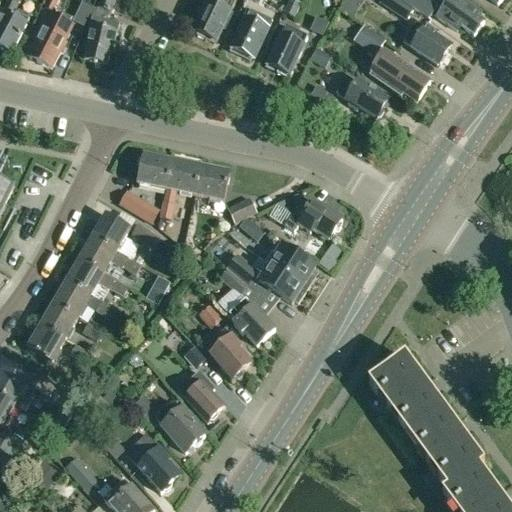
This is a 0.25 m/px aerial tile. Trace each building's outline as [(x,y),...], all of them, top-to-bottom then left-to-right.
[(17,0),(7,0),(0,15),(0,14),(0,51),(1,54),(5,56),(8,55),(12,57),(26,29),(25,28),(30,20),(13,12),(19,1),(17,0)] [(85,63),(108,69),(112,55),(115,56),(119,38),(118,37),(120,27),(107,24),(109,15),(111,15),(114,0),(101,0),(98,11),(99,11),(94,32),(92,32),(85,63)] [(359,0),(348,0),(340,12),(352,20),(364,3),(359,0)] [(413,12),(394,0),(391,0),(385,10),(405,23),(413,12)] [(401,0),(400,3),(427,22),(437,9),(422,0),(401,0)] [(437,20),(446,26),(457,34),(460,29),(474,39),(484,26),(474,18),(478,13),(463,2),(460,0),(435,0),(446,8),(437,20)] [(206,40),(216,45),(224,28),(226,29),(233,17),(230,15),(234,6),(224,1),(220,10),(208,4),(193,34),(196,36),(197,39),(203,42),(206,40)] [(284,17),(294,21),(300,8),(290,4),(284,17)] [(250,62),(253,63),(268,33),(267,33),(272,24),(250,13),(245,23),(243,21),(237,34),(238,35),(231,52),(241,57),(240,59),(249,64),(250,62)] [(64,44),(68,35),(72,28),(69,27),(71,22),(57,15),(55,19),(53,17),(44,33),(29,61),(51,71),(64,44)] [(402,46),(437,69),(438,67),(442,67),(446,61),(445,57),(451,49),(435,38),(437,35),(426,28),(424,31),(415,26),(402,46)] [(374,59),(384,44),(363,29),(353,44),(374,59)] [(308,41),(295,35),(285,30),(281,40),(278,38),(272,51),(274,52),(266,69),(276,74),(277,77),(283,80),(285,78),(289,80),(308,41)] [(316,51),(309,63),(325,71),(331,60),(316,51)] [(403,68),(394,61),(385,55),(369,78),(401,101),(404,97),(416,105),(430,85),(403,67),(403,68)] [(383,112),(388,103),(358,83),(355,87),(346,81),(341,89),(350,95),(345,103),(350,106),(348,108),(357,114),(358,112),(375,123),(377,120),(380,120),(383,115),(383,112)] [(167,195),(173,166),(144,161),(138,189),(167,195)] [(200,172),(173,166),(167,195),(194,201),(200,172)] [(230,178),(200,172),(194,201),(224,207),(230,178)] [(0,216),(14,189),(0,181),(0,216)] [(126,196),(118,208),(150,227),(158,215),(126,196)] [(236,223),(257,212),(250,198),(229,208),(236,223)] [(311,208),(303,203),(296,198),(275,209),(292,220),(285,231),(294,237),(298,230),(310,237),(312,234),(329,244),(336,234),(339,234),(342,229),(341,226),(343,224),(313,205),(311,208)] [(161,223),(171,225),(174,209),(164,207),(161,223)] [(106,220),(93,242),(126,261),(130,264),(139,249),(125,241),(130,234),(128,233),(115,225),(106,220)] [(239,230),(245,235),(252,228),(245,223),(239,230)] [(138,227),(131,238),(153,252),(159,242),(152,236),(138,227)] [(93,242),(80,264),(104,278),(112,265),(117,268),(121,270),(126,261),(93,242)] [(270,268),(304,290),(316,272),(282,250),(270,268)] [(228,273),(248,289),(258,276),(235,257),(224,270),(228,273)] [(126,261),(121,270),(135,278),(140,269),(130,264),(126,261)] [(80,264),(67,287),(91,300),(99,287),(108,292),(113,283),(104,278),(80,264)] [(292,308),(304,290),(270,268),(258,286),(292,308)] [(241,298),(248,289),(228,273),(220,282),(235,295),(240,299),(241,298)] [(152,292),(164,299),(166,295),(170,288),(159,281),(152,292)] [(113,283),(108,292),(122,300),(127,291),(113,283)] [(67,287),(54,308),(78,322),(86,309),(95,315),(100,306),(91,300),(67,287)] [(228,318),(235,326),(232,328),(241,339),(244,337),(256,351),(275,334),(264,322),(253,310),(252,310),(245,302),(228,318)] [(100,306),(95,315),(109,323),(114,314),(100,306)] [(54,308),(41,330),(65,344),(78,322),(54,308)] [(210,308),(200,318),(213,332),(224,322),(210,308)] [(97,346),(102,337),(88,329),(83,338),(97,346)] [(41,330),(28,353),(52,367),(65,344),(41,330)] [(225,334),(213,344),(204,352),(210,359),(210,360),(232,385),(234,383),(238,384),(243,380),(243,375),(252,367),(239,353),(242,351),(232,340),(231,341),(225,334)] [(74,350),(69,358),(83,367),(88,358),(74,350)] [(195,350),(186,358),(183,360),(194,373),(206,362),(195,350)] [(369,387),(387,412),(409,441),(445,415),(405,360),(369,387)] [(0,378),(0,399),(14,408),(27,386),(4,372),(0,378)] [(55,387),(47,382),(39,376),(30,390),(31,390),(30,391),(47,401),(55,387)] [(199,377),(180,394),(178,396),(207,428),(209,426),(213,427),(217,423),(217,419),(225,412),(211,396),(214,393),(199,377)] [(96,379),(86,392),(96,399),(106,386),(96,379)] [(14,408),(0,399),(0,430),(1,431),(14,408)] [(152,431),(158,426),(162,431),(162,432),(185,457),(193,450),(197,450),(202,446),(202,442),(205,440),(182,414),(181,415),(174,407),(159,420),(152,412),(153,412),(143,400),(132,410),(142,421),(152,431)] [(102,447),(111,439),(97,424),(102,420),(95,411),(81,423),(102,447)] [(479,472),(480,473),(485,469),(445,415),(409,441),(447,493),(448,495),(479,472)] [(6,432),(0,442),(0,447),(15,456),(23,442),(6,432)] [(124,456),(132,465),(139,472),(138,473),(161,497),(162,496),(167,496),(171,492),(171,488),(180,480),(167,466),(170,464),(160,453),(160,454),(152,446),(144,437),(124,456)] [(0,465),(7,470),(15,456),(0,447),(0,465)] [(27,487),(43,499),(62,475),(45,463),(27,487)] [(88,495),(97,487),(86,475),(85,476),(72,463),(64,470),(88,495)] [(508,511),(480,473),(479,472),(448,495),(447,493),(442,497),(452,511),(508,511)] [(97,495),(103,502),(110,511),(151,511),(132,491),(131,492),(124,484),(113,494),(112,493),(106,487),(97,495)]
